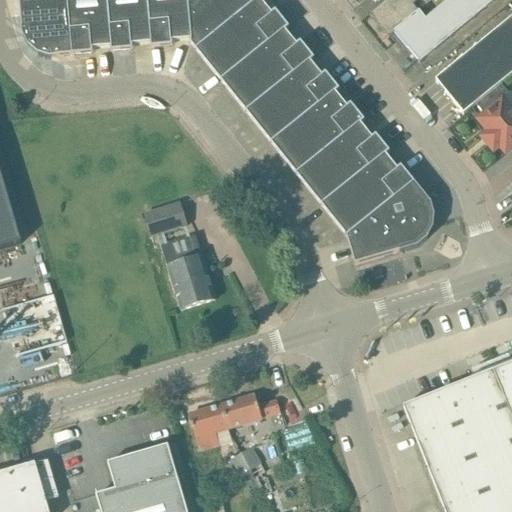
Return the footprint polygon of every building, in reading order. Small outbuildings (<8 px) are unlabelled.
[(72,57),(67,0),(26,0),(20,1),(24,36),(29,47),(39,56),(51,59),(72,57)] [(112,49),(106,0),(67,0),(72,57),(94,55),(93,51),(112,49)] [(151,46),(147,0),(106,0),(112,49),(112,54),(134,52),(133,47),(151,46)] [(191,42),(187,0),(147,0),(151,46),(152,50),(174,48),(173,44),(191,42)] [(187,0),(191,42),(192,46),(197,53),(261,2),(263,0),(187,0)] [(389,39),(395,34),(420,64),(497,0),(388,0),(370,16),(389,39)] [(276,13),(272,16),(261,2),(197,53),(223,84),(286,33),(290,30),(276,13)] [(465,117),(477,107),(502,86),(511,77),(511,19),(436,83),(465,117)] [(298,47),(286,33),(223,84),(248,115),(311,64),(315,61),(301,44),(298,47)] [(326,75),(323,78),(311,64),(248,115),(273,146),(337,95),(340,92),(326,75)] [(511,150),(511,98),(502,86),(477,107),(485,116),(479,121),(489,133),(482,138),(494,153),(501,148),(506,155),(511,150)] [(348,109),(337,95),(273,146),(298,177),(362,126),(365,123),(351,106),(348,109)] [(373,140),(362,126),(298,177),(323,209),(387,157),(390,155),(377,137),(373,140)] [(398,172),(387,157),(323,209),(347,239),(415,184),(402,169),(398,172)] [(0,168),(0,250),(22,244),(0,168)] [(431,205),(415,184),(347,239),(356,267),(418,249),(427,241),(433,230),(435,217),(431,205)] [(188,227),(189,227),(181,202),(145,214),(153,239),(159,237),(188,227)] [(193,241),(188,227),(159,237),(164,250),(193,241)] [(216,301),(197,240),(193,241),(164,250),(183,311),(216,301)] [(474,381),(404,409),(444,511),(511,511),(511,365),(511,366),(474,381)] [(255,398),(190,417),(201,453),(221,447),(217,435),(282,416),(278,401),(257,407),(255,398)] [(283,431),(289,454),(316,445),(309,423),(283,431)] [(116,492),(97,497),(101,511),(187,511),(169,448),(109,465),(116,492)] [(252,449),(231,462),(241,478),(262,465),(252,449)] [(36,466),(0,476),(0,511),(49,511),(47,503),(36,466)]
